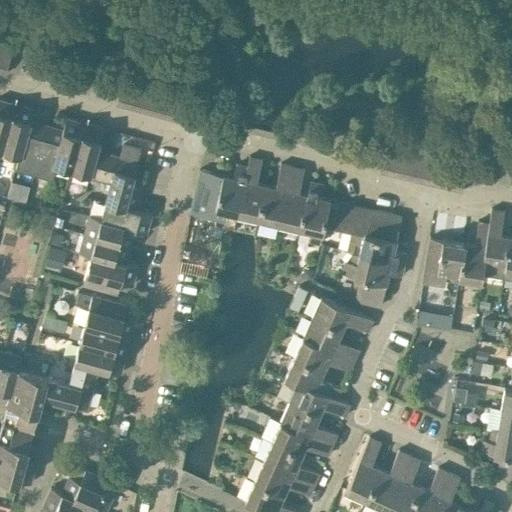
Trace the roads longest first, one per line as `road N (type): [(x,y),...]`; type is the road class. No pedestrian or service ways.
road 1 (residential): [(197,134),(135,434),(146,462),(163,471)]
road 2 (residential): [(360,418),(358,377),(407,283),(423,189)]
road 3 (residential): [(197,134),(423,189)]
road 4 (residential): [(0,81),(197,134)]
road 5 (residential): [(511,491),(360,418)]
